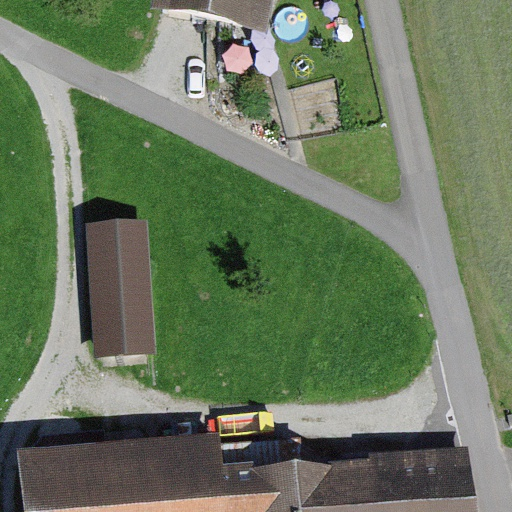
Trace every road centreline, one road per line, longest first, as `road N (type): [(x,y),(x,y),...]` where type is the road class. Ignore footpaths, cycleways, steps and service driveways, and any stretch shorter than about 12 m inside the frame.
road 1 (unclassified): [(0,35),(342,203),(441,267)]
road 2 (track): [(4,511),(3,445),(70,336),(73,300),(63,112),(21,45)]
road 3 (track): [(383,0),(441,267)]
road 4 (residential): [(441,267),(494,511)]
